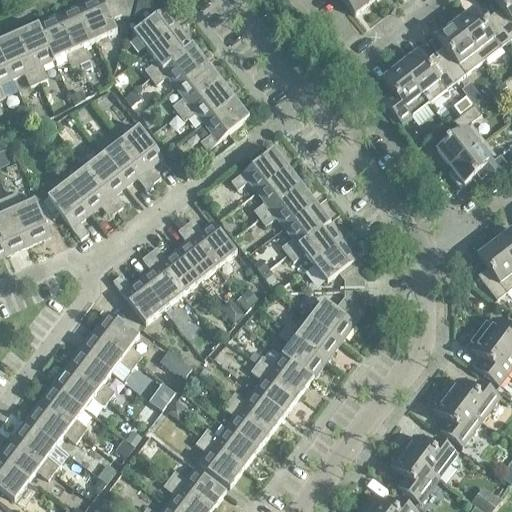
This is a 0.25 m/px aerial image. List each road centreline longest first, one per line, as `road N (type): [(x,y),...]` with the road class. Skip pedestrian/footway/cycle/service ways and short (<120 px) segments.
road 1 (residential): [(299,511),(422,346),(422,261)]
road 2 (residential): [(91,268),(304,105)]
road 3 (residential): [(422,261),(418,243),(304,105)]
road 4 (residential): [(0,415),(86,305),(91,268)]
road 5 (residential): [(304,105),(227,0)]
